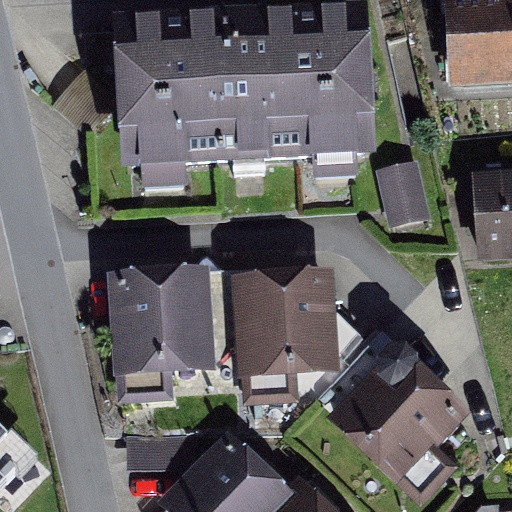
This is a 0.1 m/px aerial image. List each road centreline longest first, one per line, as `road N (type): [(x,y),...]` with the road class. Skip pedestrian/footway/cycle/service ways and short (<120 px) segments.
road 1 (unknown): [(36,278),(133,258),(241,256),(359,270),(392,292),(483,392)]
road 2 (residential): [(92,511),(0,123)]
